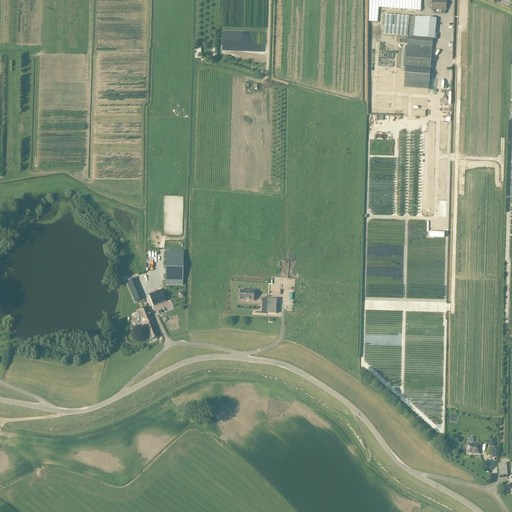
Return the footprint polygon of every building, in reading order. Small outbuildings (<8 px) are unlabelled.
[(369,0),(368,22),(378,22),(378,10),(379,8),(421,10),(421,0),(369,0)] [(441,11),(442,11),(445,11),(447,11),(447,0),(445,0),(441,0),(435,0),(431,0),(431,10),(436,10),(436,8),(441,8),(441,11)] [(410,17),(385,15),(384,35),(408,37),(404,88),(429,90),(433,39),(435,39),(436,19),(410,17)] [(428,111),(428,107),(408,106),(408,113),(412,113),(412,115),(423,116),(424,110),(428,111)] [(180,270),(165,269),(165,285),(180,285),(180,270)] [(126,283),(135,303),(144,299),(135,279),(126,283)] [(153,307),(165,302),(171,299),(171,297),(169,298),(166,288),(161,290),(149,295),(153,307)] [(240,290),(240,301),(254,301),(254,291),(240,290)] [(267,306),(267,313),(277,314),(278,300),(268,299),(268,300),(265,300),(265,306),(267,306)] [(155,327),(147,308),(137,312),(145,331),(147,330),(151,341),(157,338),(153,328),(155,327)] [(473,442),(472,444),(467,444),(467,445),(466,449),(467,449),(467,454),(469,454),(479,455),(480,446),(481,446),(481,443),(473,442)] [(498,464),(498,470),(499,476),(508,475),(506,463),(498,464)]
